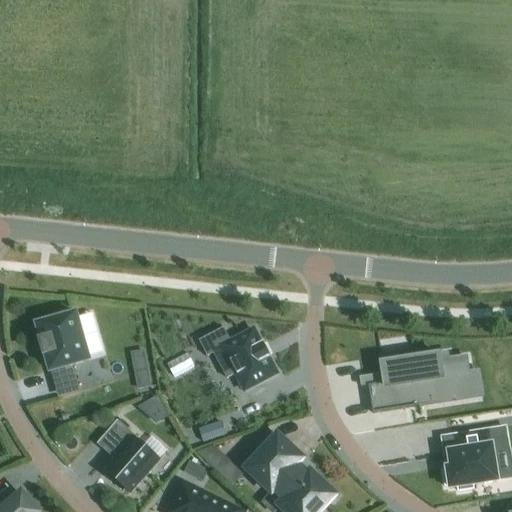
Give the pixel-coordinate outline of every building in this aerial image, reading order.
[(54,321),(38,326),(43,341),(41,342),(45,357),(47,357),(52,372),(54,371),(61,394),(80,389),(74,366),(90,361),(89,358),(78,320),(77,315),(74,316),(74,314),(74,312),(53,318),(53,320),(54,320),(54,321)] [(227,328),(202,339),(209,355),(215,352),(228,378),(237,374),(245,391),(278,376),(257,331),(234,342),(227,328)] [(365,370),(365,398),(447,398),(447,375),(465,375),(465,357),(447,357),(447,350),(415,350),(415,343),(381,343),(381,370),(365,370)] [(132,354),(137,381),(151,379),(146,351),(132,354)] [(158,399),(140,409),(157,424),(168,417),(158,399)] [(138,439),(119,422),(99,445),(117,461),(107,473),(131,494),(160,461),(137,440),(138,439)] [(447,472),(443,473),(446,488),(450,487),(450,490),(458,488),(458,493),(474,490),(473,486),(498,482),(493,448),(501,447),(498,430),(453,437),(455,452),(449,453),(451,469),(447,470),(447,472)] [(296,467),(302,461),(279,439),(250,470),(273,492),(276,489),(288,501),(282,507),(287,511),(323,511),(329,507),(328,505),(335,498),(312,476),(309,479),(296,467)] [(215,452),(206,462),(216,472),(226,462),(215,452)] [(191,463),(186,474),(204,483),(209,472),(191,463)] [(237,511),(185,487),(172,511),(237,511)] [(16,495),(10,488),(0,495),(0,511),(39,511),(22,491),(16,495)]
